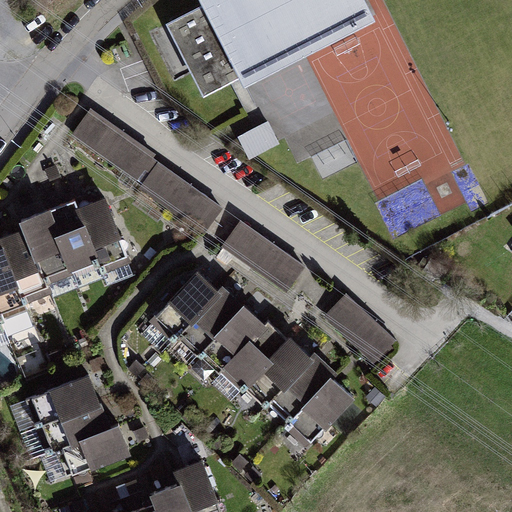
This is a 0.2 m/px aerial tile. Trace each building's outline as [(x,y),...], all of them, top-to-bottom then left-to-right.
[(377,19),(368,0),(204,0),(205,0),(168,18),(204,92),(240,75),(244,83),(309,52),(377,19)] [(211,229),(228,205),(93,111),(76,136),(211,229)] [(269,120),(238,136),(250,160),(282,143),(269,120)] [(111,277),(138,266),(107,193),(80,205),(111,277)] [(84,289),(111,277),(80,205),(53,216),(84,289)] [(57,300),(84,289),(53,216),(26,227),(57,300)] [(289,290),(307,263),(243,218),(224,244),(289,290)] [(0,240),(30,311),(57,300),(26,227),(0,238),(0,240)] [(30,311),(0,240),(0,315),(3,323),(30,311)] [(149,324),(172,342),(222,281),(199,263),(149,324)] [(194,361),(244,299),(222,281),(172,342),(194,361)] [(320,316),(381,370),(404,343),(344,290),(320,316)] [(194,361),(217,379),(267,318),(244,299),(194,361)] [(217,379),(240,397),(290,336),(267,318),(217,379)] [(240,397),(262,416),(312,355),(290,336),(240,397)] [(262,416),(285,434),(335,373),(312,355),(262,416)] [(26,399),(37,426),(110,396),(99,369),(26,399)] [(358,392),(335,373),(285,434),(308,453),(358,392)] [(48,453),(122,423),(110,396),(37,426),(48,453)] [(48,453),(59,480),(133,450),(122,423),(48,453)] [(195,511),(227,511),(206,462),(179,473),(195,511)] [(163,511),(195,511),(179,473),(152,485),(163,511)] [(131,511),(163,511),(152,485),(125,497),(131,511)] [(131,511),(125,497),(98,508),(99,511),(131,511)]
